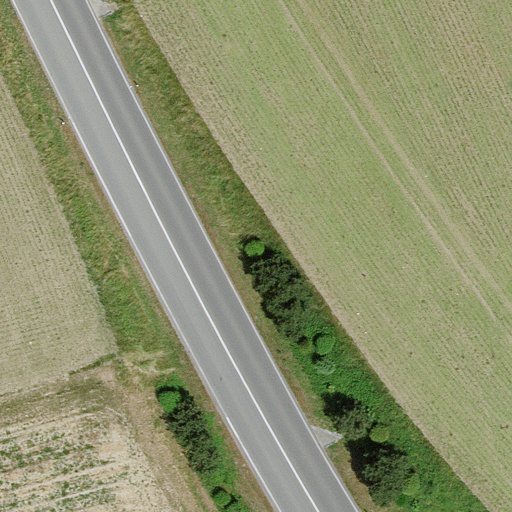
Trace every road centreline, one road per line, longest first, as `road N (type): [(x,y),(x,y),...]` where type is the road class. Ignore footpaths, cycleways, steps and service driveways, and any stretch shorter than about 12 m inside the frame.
road 1 (secondary): [(321,511),(146,195),(51,0)]
road 2 (track): [(199,511),(123,350)]
